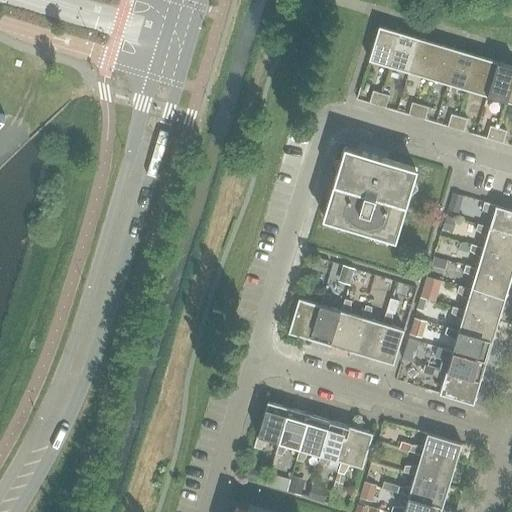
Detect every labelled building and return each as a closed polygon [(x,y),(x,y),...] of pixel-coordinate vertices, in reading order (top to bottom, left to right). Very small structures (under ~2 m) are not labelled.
[(369,61),(389,67),(399,33),(379,27),(369,61)] [(389,67),(409,73),(419,39),(399,33),(389,67)] [(428,79),(439,44),(419,39),(409,73),(428,79)] [(448,84),(458,50),(439,44),(428,79),(448,84)] [(468,90),(478,56),(458,50),(448,84),(468,90)] [(497,62),(478,56),(468,90),(487,96),(497,62)] [(507,102),(511,84),(511,66),(497,62),(487,96),(507,102)] [(377,106),(381,94),(373,91),(369,104),(377,106)] [(389,96),(381,94),(377,106),(386,109),(389,96)] [(417,118),(420,105),(412,103),(408,115),(417,118)] [(429,108),(420,105),(417,118),(425,120),(429,108)] [(456,130),(459,117),(451,115),(447,127),(456,130)] [(468,120),(459,117),(456,130),(464,132),(468,120)] [(495,141),(499,129),(490,126),(487,139),(495,141)] [(507,131),(499,129),(495,141),(503,144),(507,131)] [(396,242),(417,168),(345,147),(322,220),(396,242)] [(453,194),(448,210),(458,212),(462,197),(453,194)] [(489,227),(511,234),(511,210),(484,202),(482,210),(493,217),(489,227)] [(446,216),(442,230),(452,233),(456,219),(446,216)] [(511,234),(489,227),(478,224),(476,230),(486,237),(483,248),(511,256),(511,234)] [(470,251),(471,245),(461,242),(458,251),(465,253),(470,251)] [(480,258),(477,269),(511,279),(511,276),(511,256),(483,248),(471,245),(470,251),(480,258)] [(314,266),(317,258),(308,256),(305,264),(314,266)] [(434,257),(431,266),(445,270),(447,261),(434,257)] [(511,279),(477,269),(465,265),(463,272),(474,278),(471,289),(505,300),(511,279)] [(343,266),(338,282),(349,285),(354,269),(343,266)] [(426,278),(421,298),(434,301),(439,281),(426,278)] [(464,310),(499,321),(505,300),(471,289),(459,286),(457,293),(468,299),(464,310)] [(288,333),(310,339),(320,305),(309,301),(310,289),(302,287),(288,333)] [(310,339),(331,345),(341,311),(330,308),(330,295),(324,293),(320,305),(310,339)] [(420,298),(416,310),(423,312),(426,300),(420,298)] [(331,345),(351,352),(362,317),(351,314),(351,301),(345,299),(341,311),(331,345)] [(390,299),(386,312),(392,314),(395,314),(398,302),(390,299)] [(362,317),(351,352),(372,358),(382,323),(371,320),(372,308),(365,306),(362,317)] [(458,331),(493,341),(499,321),(464,310),(453,307),(451,313),(462,320),(458,331)] [(372,358),(394,364),(404,330),(392,326),(392,314),(386,312),(382,323),(372,358)] [(414,319),(410,335),(422,338),(426,322),(414,319)] [(452,352),(486,362),(493,341),(458,331),(447,327),(445,334),(455,340),(452,352)] [(409,340),(406,351),(415,353),(419,343),(409,340)] [(446,372),(480,383),(486,362),(452,352),(440,348),(438,355),(449,361),(446,372)] [(425,366),(423,373),(432,375),(434,369),(425,366)] [(439,394),(474,404),(480,383),(446,372),(434,369),(432,375),(443,382),(439,394)] [(268,439),(279,442),(289,408),(268,402),(254,448),(261,450),(268,439)] [(289,408),(279,442),(275,454),(282,456),(288,445),(299,449),(310,414),(289,408)] [(310,414),(299,449),(300,449),(296,460),(303,462),(309,452),(320,455),(331,421),(310,414)] [(331,421),(320,455),(317,467),(323,468),(330,458),(341,461),(351,427),(331,421)] [(351,427),(341,461),(338,473),(344,475),(350,464),(363,468),(373,433),(351,427)] [(455,465),(462,444),(427,434),(424,446),(411,445),(409,452),(421,455),(455,465)] [(402,442),(400,449),(409,452),(411,445),(402,442)] [(415,475),(415,476),(449,486),(455,465),(421,455),(417,466),(405,466),(403,472),(415,475)] [(248,469),(245,478),(256,482),(259,472),(248,469)] [(338,473),(333,489),(340,491),(345,475),(344,475),(338,473)] [(294,476),(289,492),(301,495),(305,480),(294,476)] [(443,507),(449,486),(415,476),(411,487),(399,486),(397,493),(408,496),(408,497),(443,507)] [(279,477),(275,488),(287,491),(290,480),(279,477)] [(384,482),(382,488),(397,493),(399,486),(384,482)] [(365,483),(360,498),(372,502),(376,487),(365,483)] [(312,485),(308,497),(325,502),(328,490),(312,485)] [(441,511),(443,507),(408,497),(405,507),(393,507),(391,511),(441,511)]
